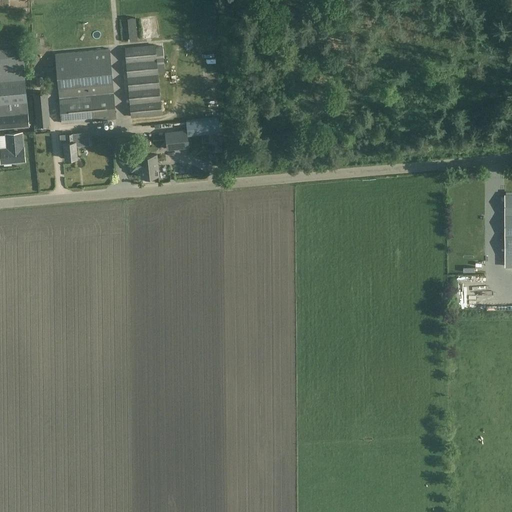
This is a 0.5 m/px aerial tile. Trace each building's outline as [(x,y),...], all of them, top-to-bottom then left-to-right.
[(155,45),(125,47),(131,117),(161,114),(155,45)] [(110,48),(55,53),(56,68),(61,124),(116,119),(110,51),(110,48)] [(22,57),(0,58),(0,103),(26,101),(24,77),(22,57)] [(48,92),(34,93),(36,125),(50,124),(48,92)] [(26,101),(0,103),(0,128),(28,126),(26,101)] [(218,117),(186,120),(187,129),(187,135),(220,132),(218,117)] [(187,129),(166,131),(168,149),(188,147),(187,135),(187,129)] [(88,131),(60,134),(60,143),(63,142),(65,158),(77,157),(76,145),(89,144),(88,131)] [(6,147),(0,147),(0,160),(0,163),(24,161),(22,132),(5,134),(6,147)] [(139,157),(131,157),(132,169),(140,168),(141,177),(158,175),(156,154),(139,156),(139,157)]
